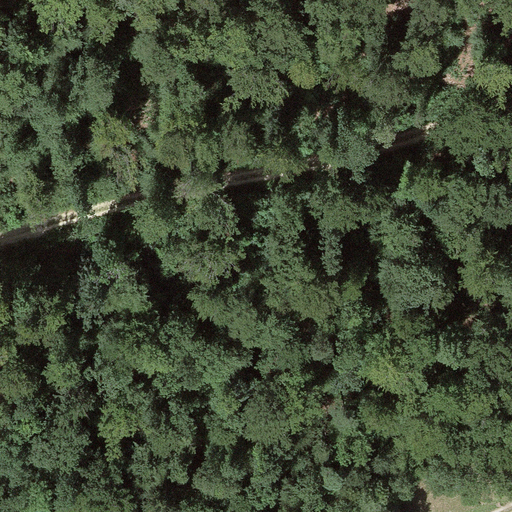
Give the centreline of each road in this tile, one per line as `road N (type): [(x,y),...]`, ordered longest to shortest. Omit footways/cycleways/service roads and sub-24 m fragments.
road 1 (track): [(511,113),(482,114),(362,153),(192,185),(0,237)]
road 2 (track): [(0,392),(112,366),(363,335),(511,330)]
